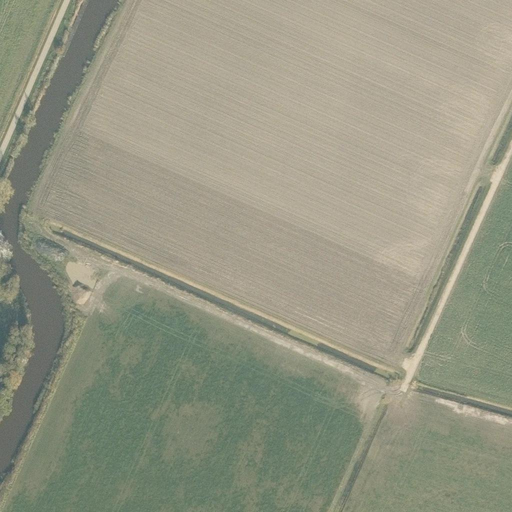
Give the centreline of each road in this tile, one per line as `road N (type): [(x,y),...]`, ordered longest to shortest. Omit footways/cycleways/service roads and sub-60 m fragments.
road 1 (track): [(399,393),(511,147)]
road 2 (unclassified): [(0,155),(67,0)]
